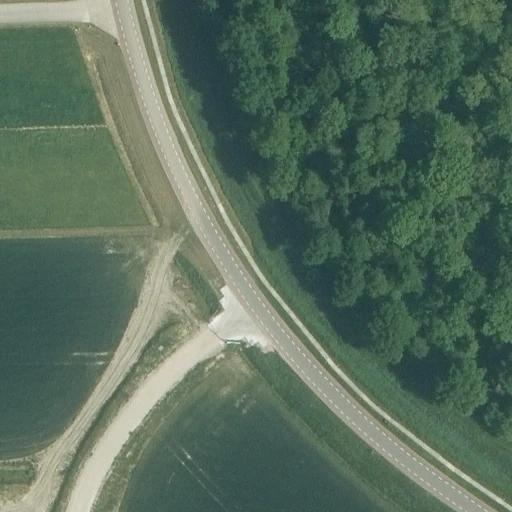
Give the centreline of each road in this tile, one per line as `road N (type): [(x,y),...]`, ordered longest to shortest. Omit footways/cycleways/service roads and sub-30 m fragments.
road 1 (unclassified): [(253,307),(148,131),(119,0)]
road 2 (unclassified): [(477,511),(325,406),(253,307)]
road 3 (residential): [(75,511),(122,419),(253,307)]
